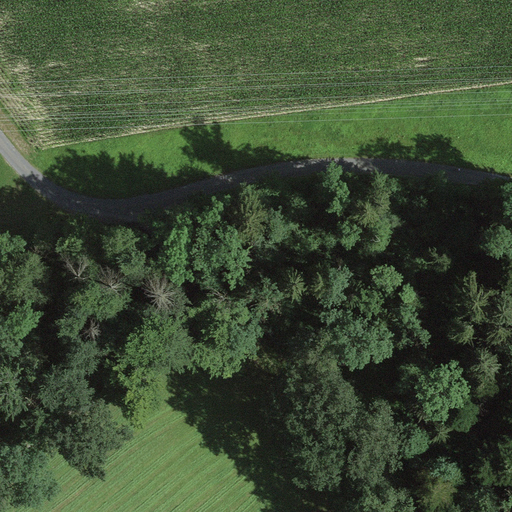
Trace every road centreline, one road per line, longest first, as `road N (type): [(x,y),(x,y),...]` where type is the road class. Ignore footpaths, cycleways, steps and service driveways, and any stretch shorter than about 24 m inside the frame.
road 1 (unclassified): [(0,140),(36,185),(70,204),(332,165),(425,170),(511,189)]
road 2 (track): [(127,201),(166,254),(263,333),(384,511)]
